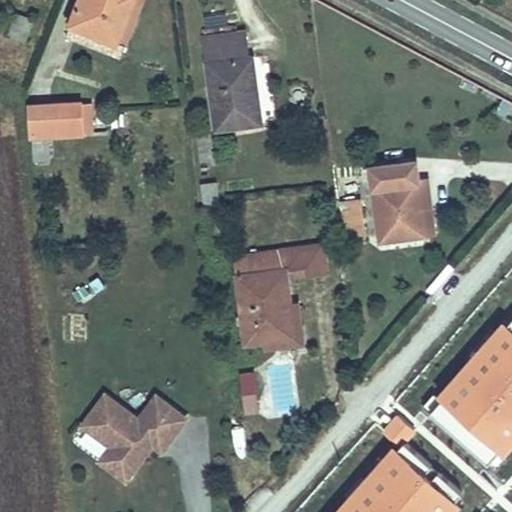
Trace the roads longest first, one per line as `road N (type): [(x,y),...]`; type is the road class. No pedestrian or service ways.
road 1 (residential): [(511,233),(273,511)]
road 2 (secondary): [(511,58),(401,0)]
